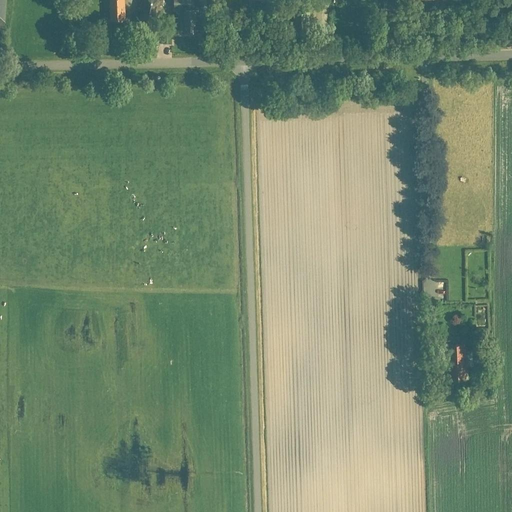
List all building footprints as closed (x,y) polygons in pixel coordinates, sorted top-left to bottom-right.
[(108,0),(110,21),(125,20),(123,0),(108,0)] [(155,34),(162,0),(140,0),(138,9),(141,9),(137,30),(155,34)] [(192,0),(174,0),(174,7),(184,7),(185,7),(185,10),(183,10),(184,18),(183,18),(183,33),(197,32),(197,31),(203,31),(203,16),(197,16),(196,10),(188,10),(188,7),(192,7),(192,0)] [(383,4),(383,16),(395,16),(395,4),(383,4)] [(308,34),(309,10),(293,10),(292,33),(308,34)] [(434,300),(447,301),(447,284),(434,283),(434,300)] [(464,345),(447,346),(449,371),(453,371),(453,379),(465,379),(465,370),(465,365),(466,365),(466,366),(472,366),(471,354),(465,354),(465,355),(464,355),(464,345)] [(431,399),(445,398),(452,398),(451,385),(430,387),(431,399)]
